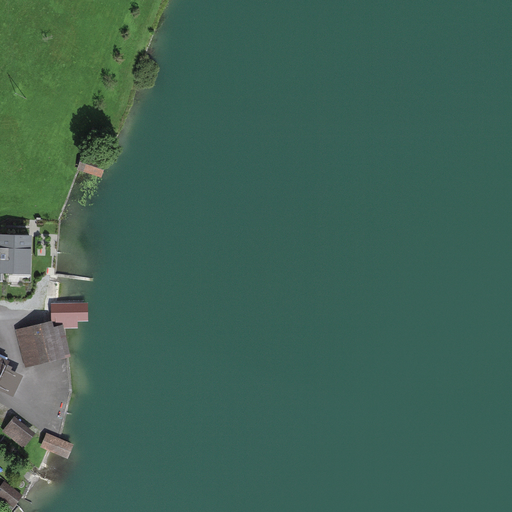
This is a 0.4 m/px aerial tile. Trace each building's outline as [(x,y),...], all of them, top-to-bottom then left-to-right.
[(106,160),(84,152),(78,169),(100,177),(106,160)] [(0,282),(2,282),(2,273),(31,274),(33,236),(0,235),(0,282)] [(88,303),(51,303),(51,321),(51,322),(53,322),(56,322),(56,323),(63,323),(63,325),(64,328),(78,328),(78,322),(88,321),(88,303)] [(51,321),(16,330),(25,368),(70,356),(64,328),(63,325),(54,327),(53,322),(51,322),(51,321)] [(73,445),(47,433),(41,447),(67,458),(73,445)] [(0,485),(0,494),(13,504),(22,493),(5,479),(0,485)]
